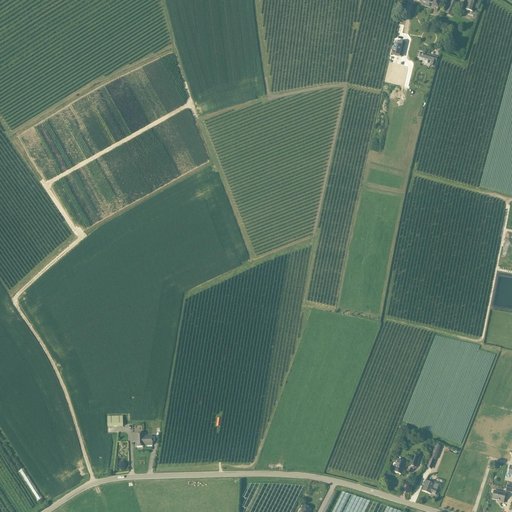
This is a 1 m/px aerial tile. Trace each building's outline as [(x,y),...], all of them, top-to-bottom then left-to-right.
[(450,0),(444,13),(452,17),(458,4),(450,0)] [(468,0),(465,10),(473,12),(474,8),(478,9),(479,5),(475,4),(476,0),(468,0)] [(404,48),(405,42),(398,41),(395,56),(402,57),(403,52),(396,50),(397,46),(404,48)] [(423,54),(422,58),(432,61),(431,65),(435,66),(438,58),(423,54)] [(122,427),(122,417),(107,417),(107,427),(122,427)] [(135,448),(143,447),(143,446),(143,437),(143,434),(132,435),(132,443),(135,443),(135,448)] [(143,446),(152,446),(152,437),(143,437),(143,446)] [(436,444),(428,463),(434,465),(441,446),(436,444)] [(409,466),(416,468),(419,458),(413,456),(409,466)] [(393,472),(401,475),(406,463),(397,460),(393,472)] [(430,494),(431,492),(435,494),(436,490),(437,490),(439,484),(435,482),(434,484),(426,482),(422,491),(430,494)] [(499,502),(503,503),(506,494),(494,491),(492,499),(500,501),(499,502)]
